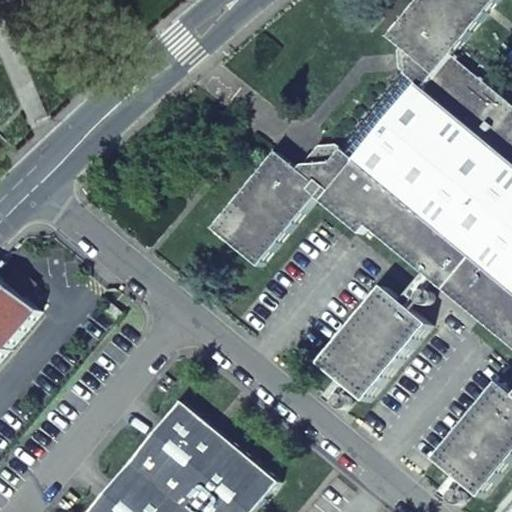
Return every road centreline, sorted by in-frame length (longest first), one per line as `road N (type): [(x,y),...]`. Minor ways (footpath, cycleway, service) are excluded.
road 1 (unclassified): [(430,511),(184,307)]
road 2 (tertiary): [(41,182),(238,0)]
road 3 (unclassified): [(21,511),(184,307)]
road 4 (unclassified): [(184,307),(41,182)]
road 5 (unknown): [(64,160),(3,49)]
